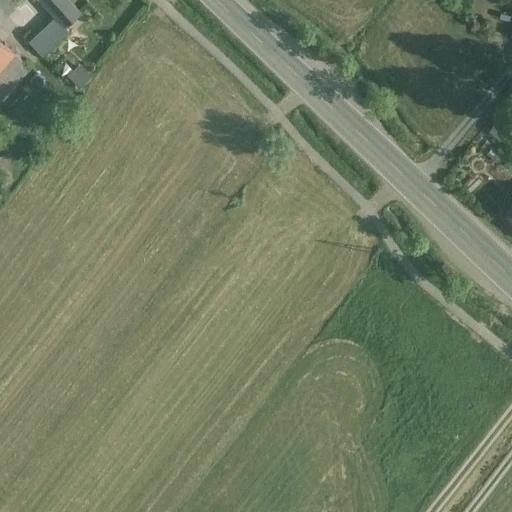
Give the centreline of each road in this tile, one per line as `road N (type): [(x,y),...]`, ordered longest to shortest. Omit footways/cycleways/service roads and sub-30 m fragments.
road 1 (secondary): [(216,0),(511,280)]
road 2 (track): [(511,415),(436,511)]
